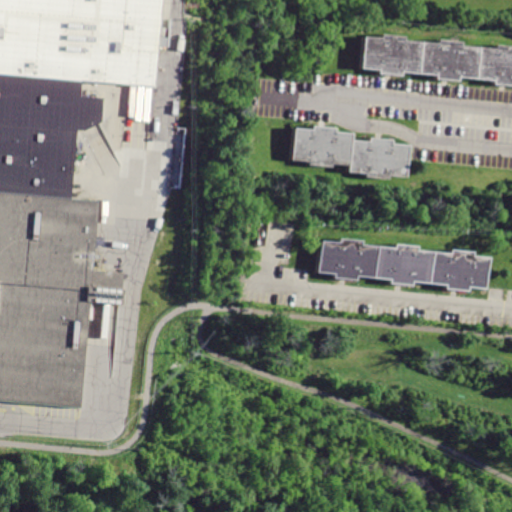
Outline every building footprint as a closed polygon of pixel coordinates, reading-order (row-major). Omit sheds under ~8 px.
[(0,0),(0,72),(77,79),(139,84),(150,85),(157,0),(0,0)] [(511,59),(364,46),(361,84),(511,98),(511,59)] [(0,191),(66,197),(72,128),(80,129),(96,130),(97,120),(99,96),(76,94),(77,79),(0,72),(0,191)] [(292,138),(287,170),(404,188),(408,156),(292,138)] [(0,191),(0,398),(77,405),(86,300),(104,301),(118,302),(121,271),(89,268),(94,199),(66,197),(0,191)] [(319,249),(316,280),(488,298),(491,267),(319,249)]
